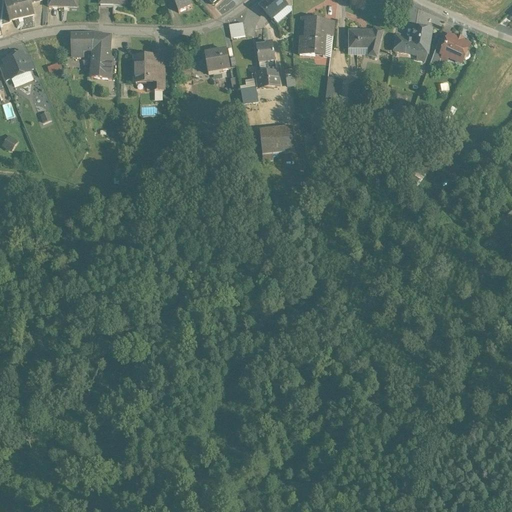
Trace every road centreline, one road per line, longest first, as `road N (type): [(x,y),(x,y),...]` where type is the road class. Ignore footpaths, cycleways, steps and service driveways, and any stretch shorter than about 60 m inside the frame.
road 1 (residential): [(0,51),(63,38),(195,40),(260,0)]
road 2 (unclassified): [(511,46),(396,0)]
